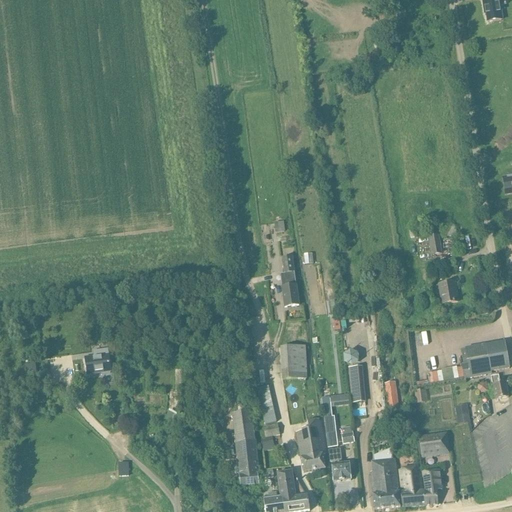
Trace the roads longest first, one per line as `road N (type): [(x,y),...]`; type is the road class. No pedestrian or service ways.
road 1 (unclassified): [(511,353),(449,0)]
road 2 (track): [(243,275),(203,0)]
